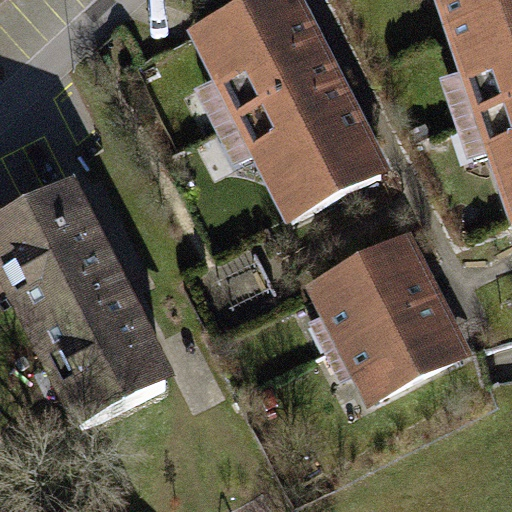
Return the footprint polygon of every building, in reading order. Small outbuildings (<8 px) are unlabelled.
[(306,0),(204,50),(296,239),(398,189),(306,0)] [(511,0),(442,0),(458,45),(511,26),(511,0)] [(511,26),(458,45),(511,206),(511,26)] [(88,203),(0,248),(0,264),(95,446),(190,398),(88,203)] [(420,253),(315,305),(341,355),(445,303),(420,253)] [(341,355),(368,410),(473,358),(445,303),(341,355)]
